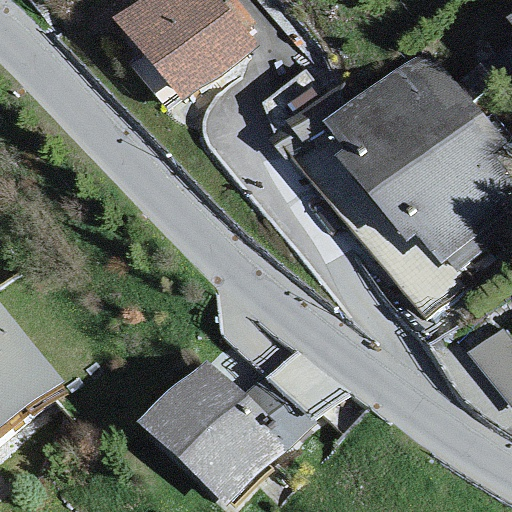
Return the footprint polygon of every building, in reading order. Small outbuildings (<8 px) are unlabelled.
[(258,59),(203,0),(168,0),(129,37),(200,113),(258,59)] [(511,226),(511,171),(427,71),(346,139),(458,272),(511,226)] [(0,484),(87,411),(0,308),(0,484)] [(511,335),(503,325),(473,352),(511,396),(511,335)] [(249,412),(211,379),(158,439),(241,511),(288,458),(308,435),(263,396),(249,412)]
